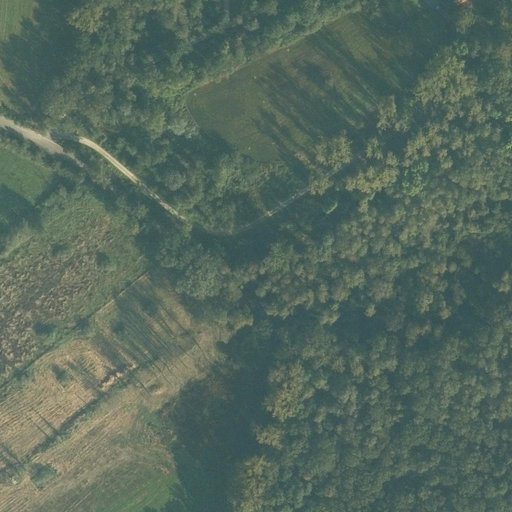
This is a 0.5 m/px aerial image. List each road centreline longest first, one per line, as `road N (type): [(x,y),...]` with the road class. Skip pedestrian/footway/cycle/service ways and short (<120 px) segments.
road 1 (track): [(511,133),(480,90),(223,235),(185,222),(99,150),(51,132)]
road 2 (track): [(81,165),(299,339)]
road 3 (track): [(299,339),(384,370),(408,399),(511,448)]
road 4 (track): [(281,0),(73,101)]
